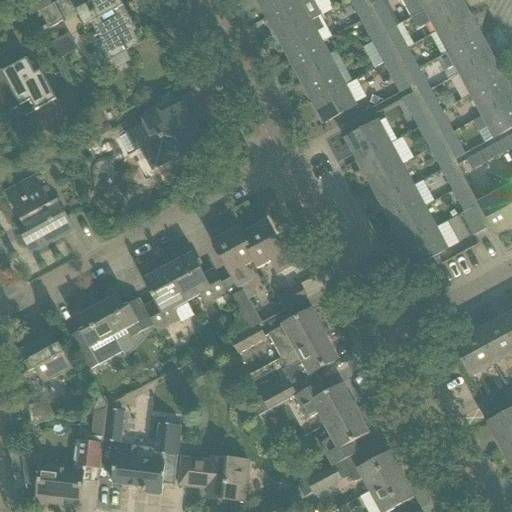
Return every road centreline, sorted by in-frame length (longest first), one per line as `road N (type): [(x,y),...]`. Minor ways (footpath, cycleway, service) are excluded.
road 1 (residential): [(0,298),(288,163)]
road 2 (residential): [(381,339),(288,163)]
road 3 (residential): [(472,511),(381,339)]
road 4 (residential): [(288,163),(188,0)]
road 5 (residential): [(381,339),(511,269)]
